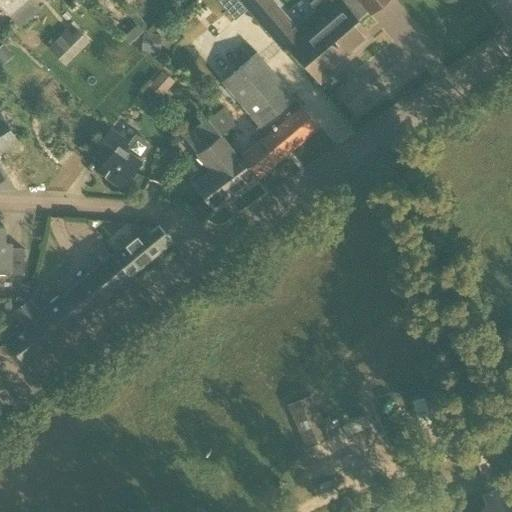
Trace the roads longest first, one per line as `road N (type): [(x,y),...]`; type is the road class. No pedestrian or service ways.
road 1 (residential): [(478,448),(371,136)]
road 2 (residential): [(0,397),(202,250)]
road 3 (residential): [(202,250),(181,226),(150,210),(0,205)]
road 4 (residential): [(202,250),(371,136)]
road 5 (residential): [(371,136),(511,31)]
